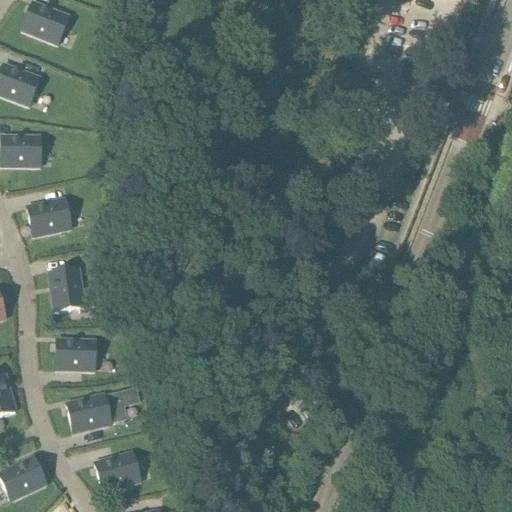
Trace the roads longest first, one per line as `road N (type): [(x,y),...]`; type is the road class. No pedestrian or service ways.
road 1 (tertiary): [(322,511),(511,19)]
road 2 (track): [(212,213),(188,122),(194,95),(308,55),(364,50)]
